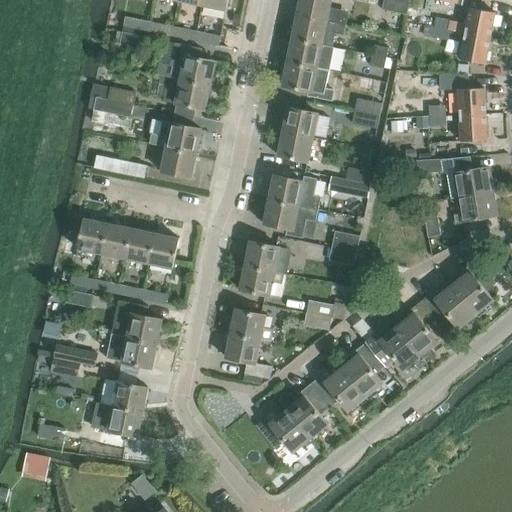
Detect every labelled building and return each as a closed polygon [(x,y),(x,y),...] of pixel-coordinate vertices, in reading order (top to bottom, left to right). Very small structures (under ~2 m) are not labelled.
[(204,0),(203,6),(228,11),(229,0),(204,0)] [(301,0),(298,15),(347,25),(350,12),(331,8),(332,0),(301,0)] [(410,3),(395,0),(384,0),(383,10),(408,16),(410,3)] [(466,34),(491,39),(496,13),(470,8),(468,23),(466,34)] [(298,15),(293,39),(333,47),(336,34),(345,36),(347,25),(298,15)] [(149,32),(151,23),(126,18),(125,27),(149,32)] [(437,18),(435,27),(435,28),(452,31),(453,21),(437,18)] [(453,21),(452,31),(466,34),(468,23),(453,21)] [(151,23),(149,32),(173,37),(174,28),(151,23)] [(217,23),(214,35),(233,40),(236,27),(217,23)] [(450,41),(452,31),(435,28),(435,27),(426,26),(424,37),(450,41)] [(174,28),(173,37),(196,41),(198,33),(174,28)] [(146,50),(149,38),(124,32),(121,45),(146,50)] [(198,33),(196,41),(220,46),(222,38),(198,33)] [(491,39),(466,34),(461,60),(486,64),(491,39)] [(335,48),(333,47),(293,39),(288,62),(330,71),(335,48)] [(203,49),(177,44),(172,66),(160,63),(158,75),(162,76),(211,86),(217,62),(201,58),(203,49)] [(375,46),(374,55),(387,58),(389,48),(375,46)] [(385,68),(387,58),(374,55),(372,66),(385,68)] [(283,86),(308,92),(307,97),(309,97),(309,96),(332,102),(334,91),(326,89),(330,71),(288,62),(283,86)] [(162,76),(161,83),(168,85),(164,101),(177,104),(206,111),(211,86),(162,76)] [(106,87),(103,99),(109,100),(110,100),(112,88),(106,87)] [(112,88),(110,100),(135,105),(137,93),(112,88)] [(461,116),(487,114),(485,88),(459,90),(461,116)] [(95,111),(107,113),(132,118),(135,105),(110,100),(109,100),(103,99),(98,98),(95,111)] [(358,99),(356,112),(381,117),(383,104),(358,99)] [(429,107),(430,117),(447,116),(447,106),(429,107)] [(330,118),(319,116),(319,114),(289,108),(284,132),(314,138),(315,135),(326,138),(330,118)] [(378,129),(381,117),(356,112),(353,124),(378,129)] [(487,114),(461,116),(462,142),(488,140),(487,114)] [(448,127),(447,116),(430,117),(430,128),(448,127)] [(146,117),(145,133),(156,134),(158,118),(146,117)] [(428,117),(417,118),(418,130),(428,129),(428,117)] [(404,121),(392,122),(392,133),(404,132),(404,121)] [(203,130),(173,124),(163,122),(161,136),(153,135),(151,144),(168,148),(198,154),(203,130)] [(309,162),(314,138),(284,132),(279,155),(309,162)] [(192,178),(198,154),(168,148),(163,172),(192,178)] [(417,149),(406,150),(407,159),(417,158),(417,149)] [(148,166),(98,156),(96,168),(145,178),(148,166)] [(472,157),(441,160),(419,161),(419,174),(443,173),(449,176),(452,199),(461,198),(462,198),(494,192),(490,168),(474,171),(472,157)] [(349,168),(347,180),(372,186),(374,173),(349,168)] [(273,186),(270,200),(319,210),(322,198),(315,196),(318,179),(305,176),(304,182),(275,176),(274,177),(272,177),(269,179),(268,183),(270,186),(273,186)] [(369,198),(372,186),(347,180),(333,177),(330,190),(369,198)] [(498,216),(494,192),(462,198),(461,198),(464,214),(456,216),(457,223),(498,216)] [(265,224),(286,228),(285,233),(302,236),(305,218),(317,221),(319,210),(270,200),(268,209),(266,209),(263,211),(261,219),(263,222),(265,222),(265,224)] [(439,212),(426,214),(430,239),(443,237),(439,212)] [(103,254),(109,224),(85,219),(79,249),(103,254)] [(109,224),(103,254),(126,259),(132,229),(109,224)] [(132,229),(126,259),(150,263),(156,234),(132,229)] [(156,234),(150,263),(174,268),(180,239),(156,234)] [(333,248),(358,253),(360,241),(335,236),(333,248)] [(287,264),(279,262),(282,248),(251,241),(246,266),(285,274),(287,264)] [(333,248),(330,261),(348,264),(355,266),(358,253),(333,248)] [(473,272),(455,286),(477,314),(495,300),(488,292),(497,284),(478,261),(469,268),(473,272)] [(272,296),(274,283),(283,284),(285,274),(246,266),(241,290),(272,296)] [(376,269),(362,266),(357,289),(371,292),(376,269)] [(95,289),(97,281),(73,276),(71,284),(95,289)] [(403,303),(414,295),(402,278),(391,285),(403,303)] [(97,281),(95,289),(119,294),(120,285),(97,281)] [(120,285),(119,294),(142,299),(144,290),(120,285)] [(302,299),(302,286),(283,285),(283,298),(302,299)] [(433,294),(423,301),(443,326),(453,318),(460,328),(477,314),(455,286),(438,300),(433,294)] [(70,290),(70,291),(67,303),(92,309),(95,296),(70,290)] [(144,290),(142,299),(167,305),(169,295),(144,290)] [(163,321),(147,317),(149,307),(120,301),(113,334),(158,344),(163,321)] [(344,320),(347,305),(336,302),(335,306),(310,301),(308,313),(332,318),(344,320)] [(418,313),(400,327),(423,356),(440,342),(434,334),(443,326),(423,301),(414,309),(418,313)] [(380,305),(372,312),(375,316),(379,312),(386,320),(390,316),(380,305)] [(274,330),(264,327),(267,316),(237,310),(231,334),(262,340),(262,339),(272,341),(274,330)] [(330,330),(332,318),(308,313),(305,326),(330,330)] [(379,335),(368,343),(388,367),(398,359),(406,370),(423,356),(400,327),(383,341),(379,335)] [(107,358),(123,362),(153,368),(158,344),(113,334),(107,358)] [(257,364),(262,340),(231,334),(226,358),(248,363),(246,375),(263,378),(271,380),(273,367),(257,364)] [(362,355),(344,369),(367,397),(385,383),(378,375),(388,367),(368,343),(358,351),(362,355)] [(56,358),(80,363),(81,363),(81,364),(96,367),(99,354),(59,346),(57,354),(56,358)] [(40,355),(39,362),(55,366),(56,358),(40,355)] [(78,376),(81,364),(81,363),(80,363),(56,358),(55,366),(54,371),(78,376)] [(322,377),(313,385),(332,409),(342,401),(350,411),(367,397),(344,369),(327,383),(322,377)] [(246,375),(244,381),(262,385),(263,378),(246,375)] [(119,382),(109,380),(104,404),(114,406),(144,412),(149,388),(119,382)] [(307,397),(289,411),(312,439),(329,425),(322,417),(332,409),(313,385),(303,392),(307,397)] [(59,386),(57,394),(73,398),(75,390),(59,386)] [(139,436),(144,412),(114,406),(109,430),(139,436)] [(295,453),(312,439),(289,411),(272,425),(267,419),(258,427),(277,450),(287,442),(295,453)] [(42,424),(40,437),(65,442),(67,429),(42,424)] [(28,453),(27,454),(23,476),(48,481),(52,459),(52,458),(28,453)] [(1,487),(0,489),(0,499),(7,502),(10,490),(1,487)]
